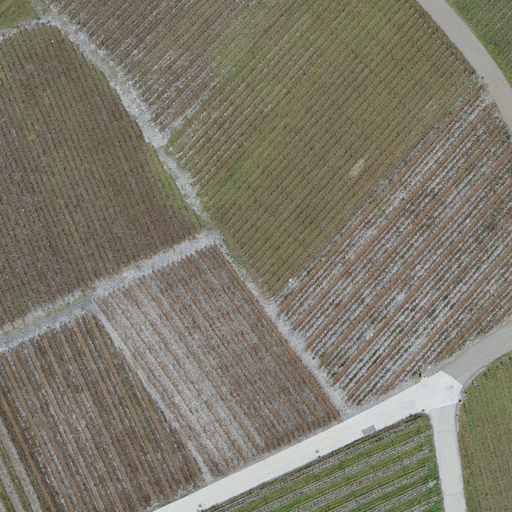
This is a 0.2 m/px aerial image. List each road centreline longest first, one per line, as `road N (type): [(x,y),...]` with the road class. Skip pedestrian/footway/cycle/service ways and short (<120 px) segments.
road 1 (residential): [(439,387),(175,511)]
road 2 (residential): [(429,0),(511,114)]
road 3 (residential): [(439,387),(455,511)]
